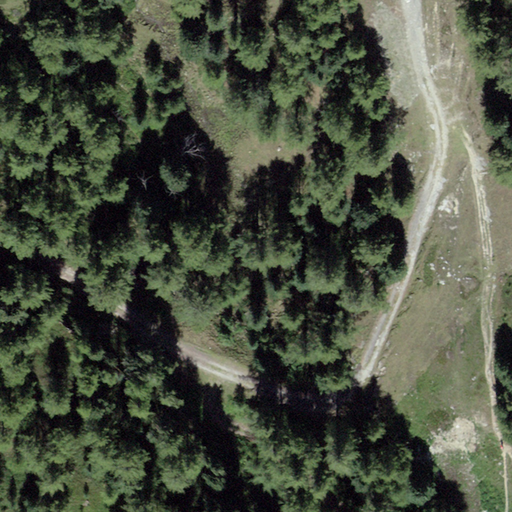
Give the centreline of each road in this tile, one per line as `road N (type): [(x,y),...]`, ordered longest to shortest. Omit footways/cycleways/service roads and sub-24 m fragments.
road 1 (track): [(411,0),(419,63),(438,112),(439,157),(369,370),(350,394),(321,402),(206,366)]
road 2 (track): [(206,366),(0,236)]
road 3 (track): [(206,366),(218,418),(322,511)]
